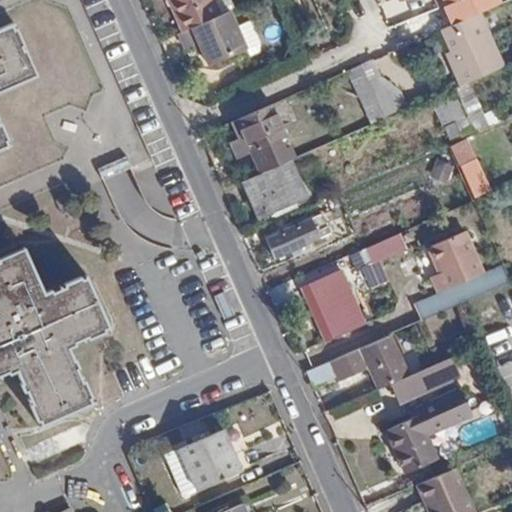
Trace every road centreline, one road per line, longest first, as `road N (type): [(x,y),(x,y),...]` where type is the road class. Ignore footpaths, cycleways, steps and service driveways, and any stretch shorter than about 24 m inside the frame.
road 1 (residential): [(124,511),(106,468),(114,431),(279,350)]
road 2 (residential): [(180,124),(378,37),(362,0)]
road 3 (residential): [(279,350),(180,124)]
road 4 (residential): [(349,511),(279,350)]
road 5 (residential): [(180,124),(124,0)]
